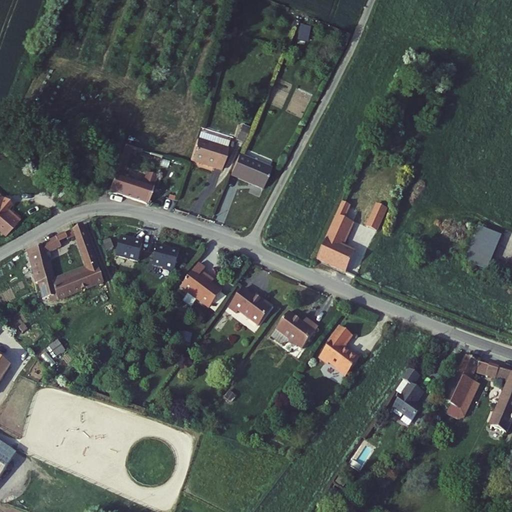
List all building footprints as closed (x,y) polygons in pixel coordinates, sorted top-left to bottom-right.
[(317,29),(309,26),(307,32),(314,35),(317,29)] [(242,143),(249,146),(255,132),(248,129),(242,143)] [(234,142),(203,131),(201,140),(232,151),(234,142)] [(232,151),(201,140),(194,160),(194,162),(225,172),(232,151)] [(136,149),(126,146),(111,189),(153,202),(163,173),(155,170),(152,179),(128,170),(136,149)] [(278,171),(244,158),(235,179),(270,191),(278,171)] [(15,206),(5,199),(3,202),(12,209),(15,206)] [(345,200),(321,255),(350,268),(359,249),(340,241),(351,216),(378,227),(383,216),(345,200)] [(0,227),(9,236),(23,219),(12,209),(3,202),(0,203),(0,227)] [(32,250),(41,285),(46,283),(49,295),(52,294),(60,291),(57,279),(53,254),(80,242),(87,267),(88,271),(61,283),(63,290),(66,297),(105,280),(90,228),(32,250)] [(504,237),(480,229),(468,265),(492,273),(504,237)] [(142,239),(127,235),(122,255),(143,260),(148,242),(142,241),(142,239)] [(185,249),(163,243),(158,263),(169,266),(168,267),(179,270),(185,249)] [(203,262),(187,285),(216,307),(228,289),(213,279),(207,274),(211,267),(203,262)] [(87,267),(57,279),(60,291),(63,290),(61,283),(88,271),(87,267)] [(211,267),(207,274),(213,279),(218,272),(211,267)] [(55,302),(66,297),(63,290),(60,291),(52,294),(55,302)] [(269,328),(283,309),(274,302),(273,304),(266,299),(255,290),(240,310),(247,315),(249,312),(269,328)] [(327,331),(315,322),(312,326),(298,315),(279,340),(289,347),(299,344),(311,353),(327,331)] [(347,347),(357,334),(345,326),(324,358),(333,364),(334,362),(351,377),(365,358),(347,347)] [(0,389),(18,365),(0,350),(0,389)] [(511,372),(468,359),(448,404),(464,410),(480,374),(510,384),(492,426),(510,435),(511,430),(511,372)] [(424,374),(413,366),(406,377),(413,382),(397,405),(399,406),(406,411),(418,419),(428,405),(422,401),(429,391),(418,384),(424,374)] [(0,475),(4,477),(21,451),(0,437),(0,475)]
